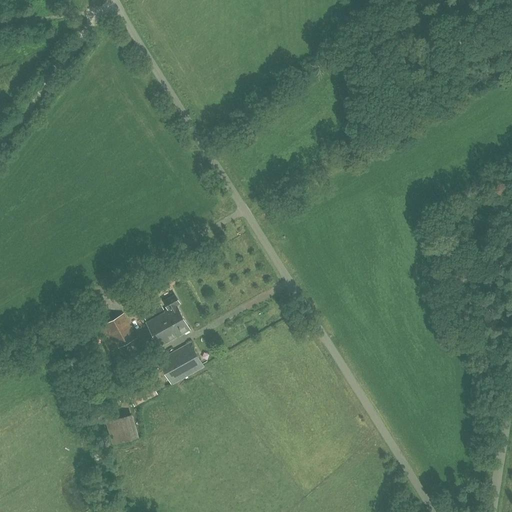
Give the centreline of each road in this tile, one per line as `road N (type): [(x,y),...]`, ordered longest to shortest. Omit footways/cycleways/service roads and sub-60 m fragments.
road 1 (unclassified): [(437,511),(113,0)]
road 2 (track): [(120,304),(125,277),(244,210)]
road 3 (track): [(100,13),(0,142)]
road 4 (unclassified): [(490,511),(511,384)]
